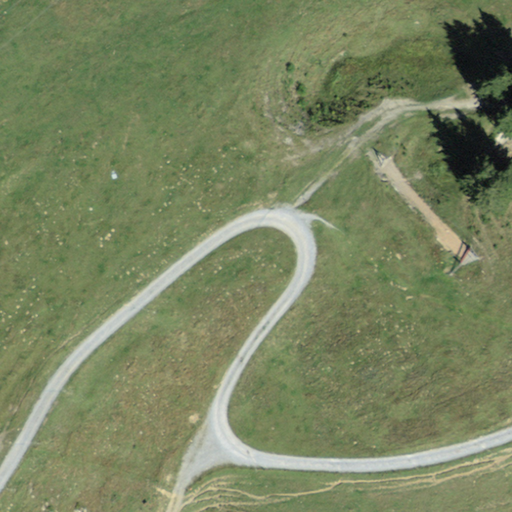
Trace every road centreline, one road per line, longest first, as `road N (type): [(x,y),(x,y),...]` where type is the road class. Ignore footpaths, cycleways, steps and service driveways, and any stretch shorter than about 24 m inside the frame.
road 1 (track): [(511,434),(446,455),(329,466),(238,454),(221,439),(228,388),(306,263),(291,224)]
road 2 (track): [(291,224),(253,219),(229,233),(81,353),(0,482)]
